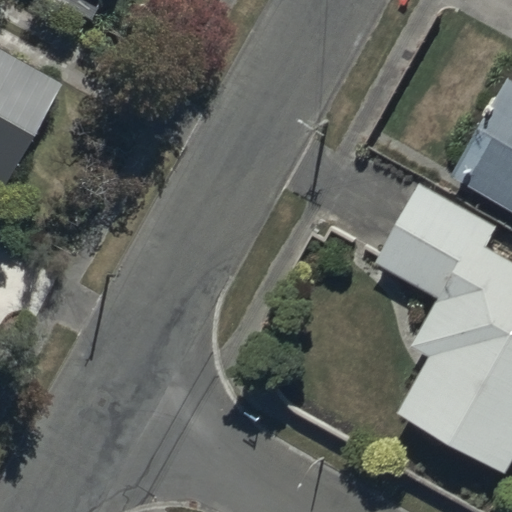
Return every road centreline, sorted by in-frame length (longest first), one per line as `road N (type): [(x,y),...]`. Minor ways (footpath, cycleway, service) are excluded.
road 1 (residential): [(329,0),(109,401)]
road 2 (residential): [(109,401),(310,511)]
road 3 (residential): [(109,401),(46,511)]
